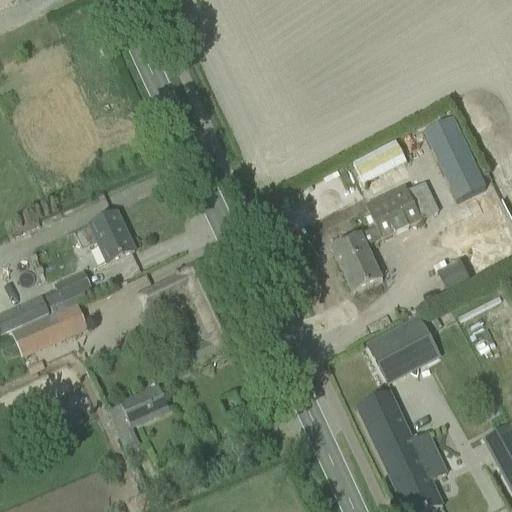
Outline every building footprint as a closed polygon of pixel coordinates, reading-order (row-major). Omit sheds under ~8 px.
[(0,0),(0,8),(17,1),(16,0),(0,0)] [(511,263),(443,124),(410,141),(481,283),(511,267),(511,263)] [(360,187),(405,170),(396,146),(351,163),(360,187)] [(375,232),(331,252),(353,299),(382,285),(366,251),(421,226),(407,196),(405,192),(365,210),(375,232)] [(98,248),(107,268),(134,256),(117,218),(89,231),(90,232),(74,239),(75,240),(73,241),(75,243),(76,243),(82,255),(98,248)] [(458,261),(434,269),(443,292),(466,283),(458,261)] [(175,278),(135,297),(144,317),(159,310),(159,309),(184,297),(193,319),(205,345),(184,354),(192,370),(214,359),(239,347),(220,306),(200,265),(175,277),(175,278)] [(47,303),(54,319),(65,314),(62,307),(91,294),(83,276),(54,289),(58,298),(47,303)] [(78,311),(13,340),(17,348),(20,356),(23,362),(87,333),(78,311)] [(511,311),(498,319),(511,344),(511,311)] [(12,337),(19,334),(10,315),(0,319),(0,340),(1,343),(12,337)] [(367,351),(379,372),(430,344),(418,323),(367,351)] [(119,406),(132,433),(169,416),(157,389),(119,406)] [(358,414),(403,511),(440,511),(441,511),(430,487),(447,479),(428,437),(413,444),(391,398),(358,414)] [(483,443),(511,496),(511,431),(510,429),(483,443)]
